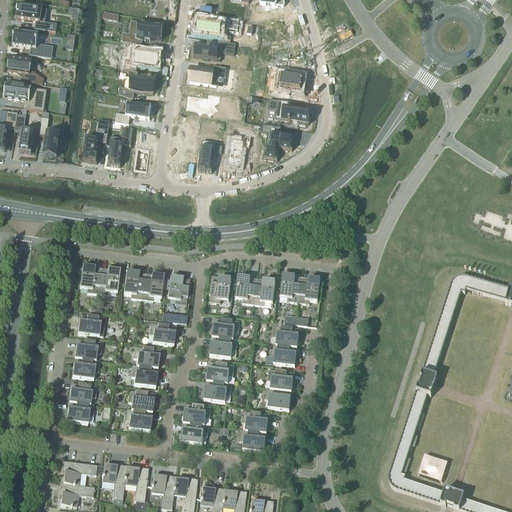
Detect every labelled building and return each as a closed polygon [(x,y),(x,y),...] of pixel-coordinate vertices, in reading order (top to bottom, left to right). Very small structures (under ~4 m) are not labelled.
[(251,0),(252,0),(253,0),(261,0),(260,8),(273,10),(274,10),(275,10),(276,9),(279,9),(281,9),(282,9),(283,9),(284,8),(284,7),(285,6),(284,6),(284,5),(283,0),(282,0),(251,0)] [(17,17),(16,22),(23,23),(27,23),(31,24),(32,24),(36,25),(35,32),(56,35),(57,27),(45,25),(47,12),(42,11),(21,8),(18,8),(18,12),(17,12),(17,17)] [(78,22),(79,12),(69,11),(68,16),(71,17),(71,21),(78,22)] [(198,24),(197,37),(197,36),(210,38),(220,40),(226,40),(228,33),(237,34),(239,23),(219,20),(219,21),(218,27),(199,24),(198,24)] [(123,41),(122,45),(140,48),(141,40),(145,40),(144,41),(145,41),(145,40),(149,41),(149,42),(150,42),(150,41),(161,43),(163,29),(138,25),(131,24),(131,27),(129,37),(128,37),(123,37),(123,41)] [(14,34),(12,48),(31,51),(29,58),(51,62),(52,50),(37,47),(38,38),(14,34)] [(73,53),(75,39),(67,38),(65,52),(73,53)] [(209,63),(209,62),(220,64),(221,56),(234,58),(235,47),(218,44),(217,51),(195,48),(193,60),(202,61),(202,62),(209,63)] [(125,69),(124,72),(136,74),(137,67),(157,69),(159,56),(137,52),(136,52),(131,51),(130,58),(129,65),(125,64),(125,69)] [(11,61),(9,75),(16,76),(23,75),(22,77),(28,77),(27,84),(27,85),(43,87),(44,81),(43,81),(33,75),(33,72),(34,65),(34,64),(24,63),(25,64),(24,65),(20,63),(19,62),(11,61)] [(191,72),(189,86),(210,89),(216,89),(218,77),(225,78),(226,71),(212,69),(211,75),(191,72)] [(272,84),(270,94),(278,95),(280,96),(288,97),(289,97),(290,93),(301,95),(302,87),(302,82),(292,81),(282,79),(281,79),(282,73),(285,73),(282,72),(274,71),(272,84)] [(131,79),(129,91),(120,90),(118,98),(132,100),(133,93),(153,95),(155,82),(131,79)] [(7,87),(5,101),(24,104),(23,112),(43,115),(46,93),(7,87)] [(188,97),(186,111),(196,113),(199,117),(204,114),(206,114),(209,118),(217,111),(214,107),(219,103),(220,98),(208,96),(207,100),(188,97)] [(116,116),(115,124),(128,126),(130,118),(149,121),(151,108),(136,106),(136,103),(128,102),(126,117),(116,116)] [(270,102),(268,113),(275,114),(274,122),(288,124),(288,125),(290,125),(298,126),(299,128),(305,129),(306,127),(308,127),(310,118),(309,118),(309,115),(290,112),(291,106),(292,106),(277,103),(270,102)] [(0,151),(5,152),(8,133),(15,134),(17,118),(18,116),(7,114),(5,126),(0,125),(0,151)] [(17,118),(15,134),(22,135),(19,154),(31,156),(34,134),(34,131),(25,130),(25,129),(24,129),(26,119),(17,118)] [(46,139),(43,158),(57,160),(61,132),(47,130),(49,121),(48,121),(41,120),(39,138),(46,139)] [(83,154),(82,162),(83,162),(83,164),(89,165),(97,166),(97,160),(98,157),(98,153),(99,153),(99,152),(98,152),(99,146),(106,147),(110,124),(99,123),(96,142),(86,140),(84,154),(83,154)] [(262,128),(261,135),(267,136),(265,151),(264,162),(277,164),(277,162),(278,157),(279,152),(291,154),(292,154),(292,150),(293,147),(294,141),(294,140),(280,138),(281,130),(262,128)] [(111,150),(108,167),(120,169),(123,149),(130,150),(133,133),(133,131),(122,130),(121,141),(110,140),(109,150),(111,150)] [(133,133),(130,150),(137,151),(134,171),(146,173),(150,143),(138,142),(139,134),(133,133)] [(229,150),(227,168),(240,170),(243,150),(249,151),(251,141),(243,140),(243,144),(230,142),(230,144),(229,150)] [(200,174),(206,175),(208,175),(211,176),(213,166),(214,161),(214,156),(221,157),(222,149),(215,148),(216,146),(202,144),(198,173),(200,174)] [(511,215),(507,214),(505,219),(508,220),(506,226),(504,225),(505,222),(502,221),(503,217),(486,211),(484,218),(481,217),(481,216),(475,213),(471,223),(477,226),(479,220),(483,221),(482,223),(491,226),(490,229),(481,226),(480,230),(499,237),(500,234),(491,231),(493,226),(501,229),(502,227),(506,229),(503,239),(511,242),(511,225),(510,225),(511,218),(511,215)] [(87,296),(98,297),(101,274),(94,273),(95,271),(82,269),(79,291),(87,292),(87,296)] [(101,274),(98,297),(109,299),(109,295),(117,296),(120,274),(107,273),(107,274),(101,274)] [(131,301),(142,303),(145,279),(138,278),(139,277),(126,275),(123,296),(131,297),(131,301)] [(145,279),(142,303),(153,304),(153,300),(161,301),(164,280),(151,278),(151,280),(145,279)] [(287,304),(298,306),(301,282),(295,281),(295,280),(282,278),(280,299),(288,301),(287,304)] [(511,291),(466,279),(465,279),(463,279),(462,279),(461,279),(460,279),(459,279),(457,280),(456,280),(455,281),(454,282),(453,283),(452,283),(452,284),(451,285),(451,287),(450,288),(420,381),(421,381),(419,389),(417,388),(389,477),(388,478),(388,479),(388,480),(388,482),(388,483),(389,484),(389,485),(389,487),(390,488),(391,489),(392,490),(393,491),(394,491),(395,492),(396,493),(397,493),(407,496),(446,509),(446,507),(450,509),(454,510),(453,511),(455,511),(495,511),(463,502),(464,498),(459,496),(454,495),(451,494),(445,492),(444,496),(438,494),(415,486),(404,483),(405,479),(401,478),(427,398),(431,399),(433,394),(434,390),(435,386),(437,380),(433,379),(461,294),(464,296),(466,292),(506,303),(505,307),(511,308),(511,291)] [(174,307),(186,308),(189,285),(182,284),(182,282),(170,280),(167,302),(175,303),(174,307)] [(231,282),(218,280),(218,282),(212,281),(208,305),(220,306),(220,302),(228,303),(231,282)] [(242,306),(253,308),(256,284),(250,283),(250,281),(237,280),(235,301),(243,302),(242,306)] [(301,282),(298,306),(309,307),(310,303),(317,304),(320,283),(307,281),(307,283),(301,282)] [(256,284),(253,308),(264,309),(265,305),(272,306),(275,285),(263,283),(262,285),(256,284)] [(162,325),(186,328),(187,319),(163,315),(162,325)] [(81,318),(81,324),(79,324),(77,337),(99,339),(103,340),(104,332),(105,321),(81,318)] [(285,318),(284,326),(307,329),(308,321),(285,318)] [(212,340),(213,340),(233,343),(233,342),(234,335),(238,336),(239,324),(216,321),(215,328),(213,328),(212,340)] [(175,336),(173,336),(174,329),(150,326),(149,338),(153,338),(152,346),(173,349),(175,336)] [(276,340),(276,347),(275,348),(295,350),(295,351),(297,351),(299,338),(297,338),(298,332),(274,329),(272,340),(276,340)] [(213,340),(213,346),(211,346),(209,359),(231,361),(232,354),(236,354),(237,343),(233,342),(233,343),(213,340)] [(74,361),(76,362),(76,361),(96,364),(97,356),(100,357),(102,346),(78,342),(77,349),(76,349),(74,361)] [(275,348),(276,347),(272,347),(270,358),(274,359),(273,367),(295,369),(296,357),(294,357),(295,351),(295,350),(275,348)] [(137,362),(136,369),(156,371),(156,372),(157,372),(159,359),(157,359),(158,353),(134,350),(133,361),(137,362)] [(76,361),(76,362),(75,368),(73,367),(72,380),(93,383),(94,375),(98,375),(100,364),(96,364),(76,361)] [(206,384),(208,384),(228,387),(228,386),(228,379),(232,380),(234,368),(210,365),(209,372),(208,372),(206,384)] [(136,369),(132,368),(131,380),(135,380),(134,388),(155,391),(157,378),(155,378),(156,372),(156,371),(136,369)] [(271,384),(270,392),(290,394),(290,395),(291,395),(293,382),(291,382),(292,376),(268,373),(267,384),(271,384)] [(208,384),(207,390),(205,390),(204,403),(225,406),(226,398),(230,398),(232,387),(228,386),(228,387),(208,384)] [(68,405),(70,406),(70,405),(90,408),(91,400),(95,401),(96,390),(73,387),(72,393),(70,393),(68,405)] [(270,392),(266,391),(265,402),(269,403),(268,411),(289,413),(291,401),(289,401),(290,395),(290,394),(270,392)] [(131,405),(130,413),(150,415),(150,416),(152,416),(153,403),(152,403),(153,397),(129,394),(127,405),(131,405)] [(70,405),(70,406),(70,412),(68,411),(66,424),(88,427),(89,419),(93,419),(94,408),(90,408),(70,405)] [(183,426),(185,426),(204,429),(204,428),(205,421),(209,421),(211,410),(187,407),(186,414),(184,413),(183,426)] [(130,413),(127,412),(125,423),(129,424),(128,432),(149,435),(151,422),(149,422),(150,416),(150,415),(130,413)] [(246,426),(245,433),(245,434),(264,436),(266,437),(268,424),(266,424),(267,417),(243,414),(242,425),(246,426)] [(204,429),(185,426),(184,432),(182,432),(180,445),(202,447),(203,439),(207,440),(208,429),(204,428),(204,429)] [(245,434),(245,433),(241,433),(239,444),(243,444),(242,452),(264,455),(265,442),(264,442),(264,436),(245,434)] [(447,466),(424,458),(418,478),(441,485),(447,466)] [(65,471),(63,486),(79,488),(80,477),(96,479),(97,468),(63,464),(62,471),(65,471)] [(122,509),(124,487),(126,471),(127,469),(120,468),(120,470),(104,468),(103,478),(102,478),(102,480),(103,480),(102,484),(114,486),(112,501),(113,501),(112,507),(122,509)] [(124,487),(136,488),(134,504),(135,504),(134,511),(135,511),(145,511),(146,505),(144,505),(148,471),(142,470),(142,473),(126,471),(124,487)] [(169,481),(153,479),(152,488),(151,488),(151,490),(152,490),(151,495),(163,496),(161,511),(164,511),(171,511),(173,498),(175,482),(176,479),(169,478),(169,481)] [(175,482),(173,498),(185,499),(183,511),(193,511),(198,482),(191,481),(191,484),(175,482)] [(63,486),(61,486),(60,492),(62,493),(60,509),(76,511),(78,498),(93,500),(94,490),(79,488),(63,486)] [(221,511),(222,510),(224,496),(224,494),(225,492),(218,491),(218,493),(214,493),(202,491),(201,496),(201,497),(201,501),(200,501),(200,503),(200,507),(212,509),(211,511),(221,511)] [(224,496),(222,510),(234,511),(233,511),(244,511),(246,495),(240,494),(240,496),(224,494),(224,496)] [(272,511),(273,504),(267,503),(267,506),(251,504),(249,511),(272,511)]
